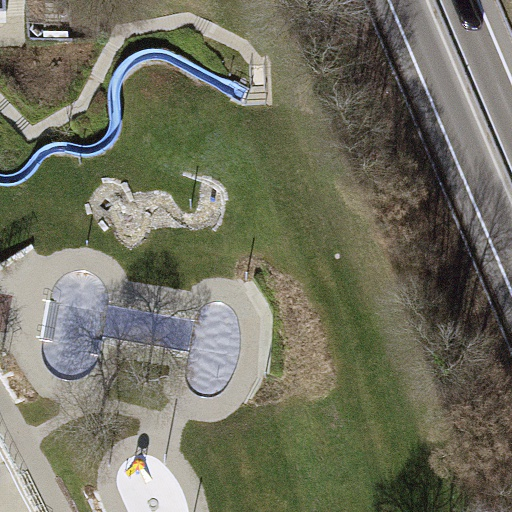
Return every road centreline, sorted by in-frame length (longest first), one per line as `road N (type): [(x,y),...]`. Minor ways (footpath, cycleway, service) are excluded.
road 1 (trunk): [(408,0),(511,248)]
road 2 (trunk): [(511,121),(460,0)]
